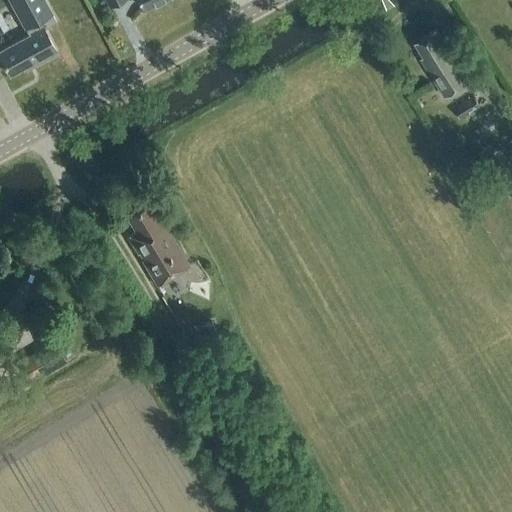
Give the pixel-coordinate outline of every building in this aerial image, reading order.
[(0,51),(0,57),(9,75),(33,62),(35,64),(56,53),(43,27),(55,20),(44,0),(10,0),(25,28),(26,27),(30,35),(0,51)] [(106,0),(113,14),(131,5),(128,0),(106,0)] [(139,0),(143,8),(160,0),(139,0)] [(0,6),(0,27),(9,23),(0,6)] [(435,30),(415,43),(424,58),(421,60),(444,97),(472,80),(450,47),(447,49),(435,30)] [(475,97),(454,110),(460,119),(480,106),(475,97)] [(161,225),(149,204),(127,217),(136,232),(128,237),(138,254),(140,253),(144,260),(142,261),(157,286),(189,266),(163,223),(161,225)] [(61,361),(51,345),(19,364),(28,380),(61,361)]
